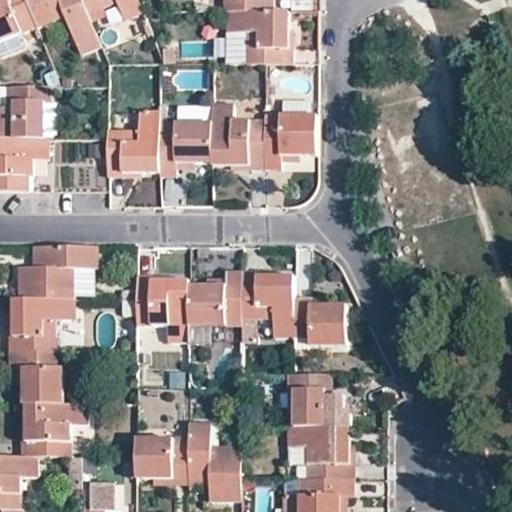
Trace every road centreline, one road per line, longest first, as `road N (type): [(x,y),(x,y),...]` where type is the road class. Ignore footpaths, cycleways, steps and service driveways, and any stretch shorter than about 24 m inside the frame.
road 1 (residential): [(333,224),(0,227)]
road 2 (residential): [(333,224),(425,398),(429,461)]
road 3 (residential): [(337,0),(333,224)]
